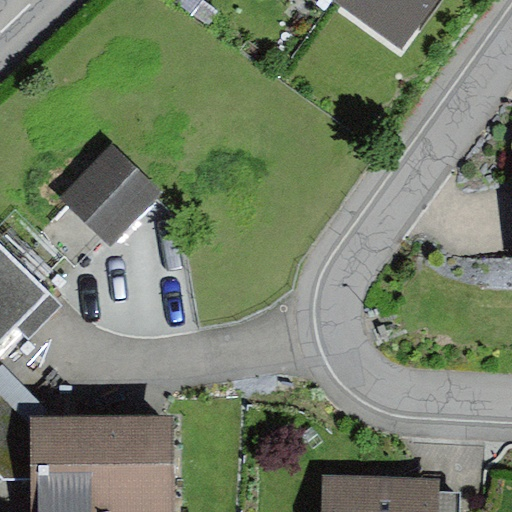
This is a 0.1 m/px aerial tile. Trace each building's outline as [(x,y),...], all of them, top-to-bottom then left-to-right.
[(436,0),(342,0),(340,4),(403,48),(436,0)] [(110,150),(64,202),(114,247),(161,195),(110,150)] [(0,242),(0,481),(2,483),(33,483),(32,420),(0,388),(0,352),(55,297),(0,242)] [(173,511),(172,418),(32,420),(33,483),(33,511),(173,511)] [(443,481),(320,474),(318,511),(459,511),(460,494),(442,493),(443,481)]
